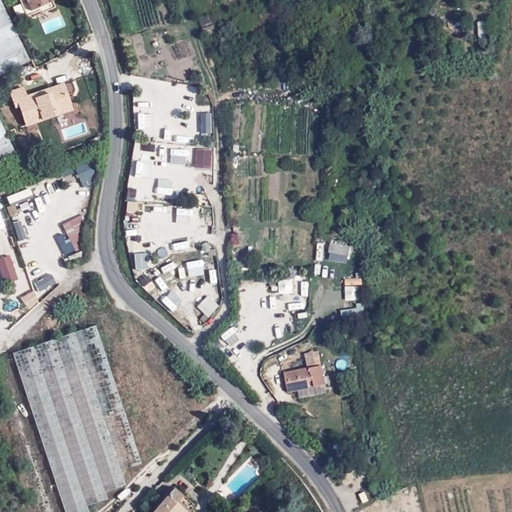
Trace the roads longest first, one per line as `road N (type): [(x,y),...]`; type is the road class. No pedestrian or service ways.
road 1 (unclassified): [(339,511),(304,459),(114,274),(103,236),(117,122),(88,0)]
road 2 (track): [(102,511),(228,395)]
road 3 (track): [(5,360),(47,511)]
